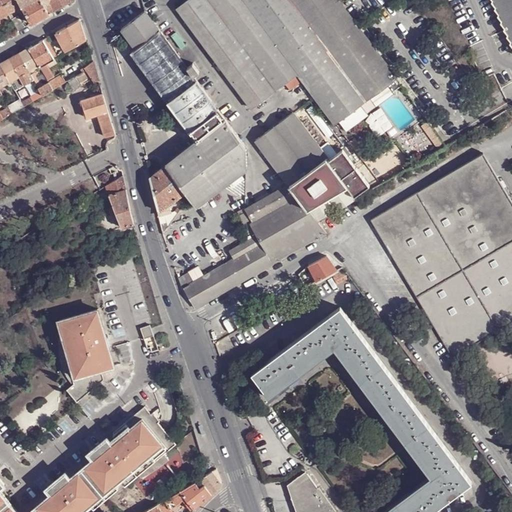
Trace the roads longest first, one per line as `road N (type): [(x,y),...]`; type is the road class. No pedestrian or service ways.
road 1 (residential): [(511,474),(336,236),(183,326)]
road 2 (tertiary): [(183,326),(87,7)]
road 3 (tertiary): [(247,491),(183,326)]
